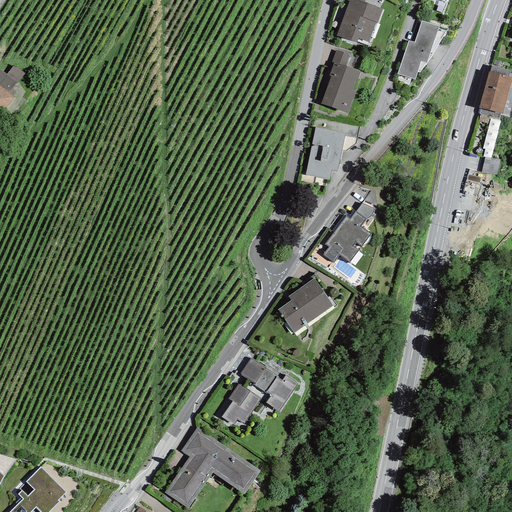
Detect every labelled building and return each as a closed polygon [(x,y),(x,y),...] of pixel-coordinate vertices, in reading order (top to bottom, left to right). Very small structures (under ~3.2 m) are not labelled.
[(345,0),(349,1),(336,36),(357,43),(357,42),(369,46),(382,9),(364,2),(364,0),(345,0)] [(411,78),(415,79),(417,72),(419,73),(427,63),(446,31),(438,29),(439,26),(421,21),(414,43),(409,41),(396,78),(410,82),(411,78)] [(345,67),(349,55),(336,50),(332,62),(334,63),(345,67)] [(499,67),(502,61),(496,59),(493,64),(499,67)] [(345,67),(334,63),(329,76),(331,76),(321,104),(348,114),(355,92),(353,91),(360,72),(345,67)] [(17,84),(25,74),(13,66),(7,74),(0,69),(0,87),(9,93),(16,84),(17,84)] [(508,77),(510,71),(492,66),(490,72),(508,77)] [(489,72),(479,108),(503,114),(511,78),(508,77),(490,72),(489,72)] [(9,93),(0,87),(0,145),(8,133),(0,126),(0,118),(14,97),(13,96),(9,93)] [(316,127),(306,175),(329,180),(331,170),(337,171),(345,134),(316,127)] [(375,191),(371,190),(364,200),(375,206),(376,204),(375,191)] [(374,211),(374,209),(362,203),(355,213),(365,220),(367,219),(369,218),(371,216),(372,214),(373,213),(374,211)] [(330,247),(325,255),(334,260),(338,255),(349,262),(361,247),(362,246),(363,246),(365,245),(367,244),(368,242),(369,241),(370,239),(370,237),(370,235),(371,234),(360,227),(365,220),(355,213),(350,220),(346,217),(326,244),(330,247)] [(278,310),(294,333),(332,306),(314,279),(289,297),(292,301),(278,310)] [(251,358),(240,374),(254,383),(253,384),(270,396),(266,403),(278,411),(297,384),(285,376),(282,379),(251,358)] [(244,423),(261,399),(239,383),(228,399),(232,402),(222,416),(233,424),(237,418),(244,423)] [(260,471),(197,428),(181,451),(189,457),(164,493),(187,509),(212,473),(244,494),(260,471)] [(22,499),(9,511),(49,511),(51,511),(59,502),(58,501),(66,492),(41,467),(26,482),(34,490),(27,496),(21,490),(18,494),(22,499)]
